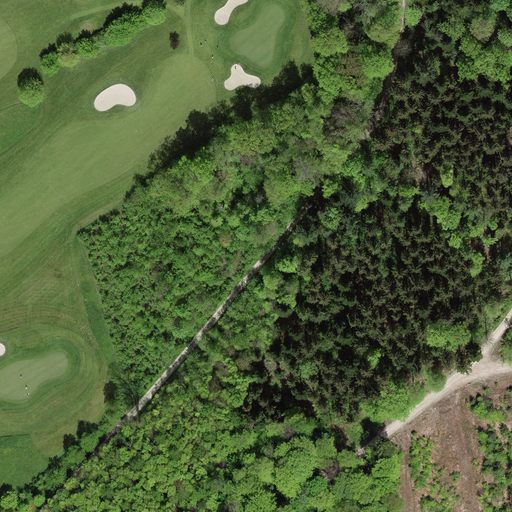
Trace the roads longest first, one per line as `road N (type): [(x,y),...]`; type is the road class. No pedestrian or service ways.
road 1 (track): [(390,0),(381,70),(298,231),(53,511)]
road 2 (track): [(511,367),(454,382),(370,441),(294,511)]
